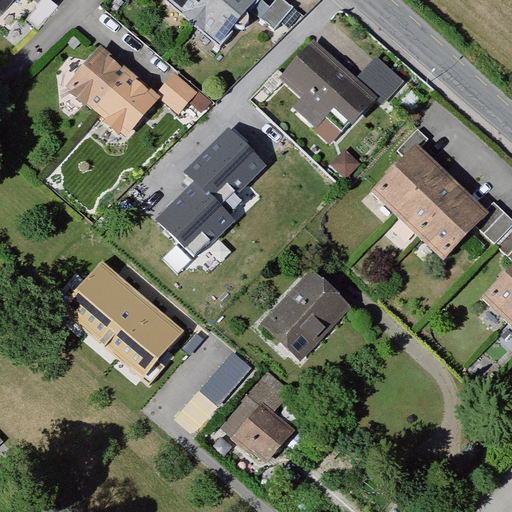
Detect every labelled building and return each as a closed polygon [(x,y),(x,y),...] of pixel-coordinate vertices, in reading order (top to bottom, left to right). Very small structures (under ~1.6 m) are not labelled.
[(0,0),(0,20),(16,0),(0,0)] [(222,0),(175,0),(170,6),(198,29),(222,0)] [(266,1),(265,0),(222,0),(198,29),(224,50),(266,1)] [(296,13),(284,2),(265,23),(277,34),(296,13)] [(378,105),(315,49),(286,81),(307,100),(296,112),(319,134),(338,112),(357,129),(378,105)] [(71,94),(100,118),(133,79),(104,55),(91,70),(85,71),(80,77),(80,83),(71,94)] [(133,79),(100,118),(133,145),(165,106),(133,79)] [(381,101),(388,108),(407,87),(400,81),(381,101)] [(164,99),(186,117),(193,109),(171,91),(164,99)] [(185,172),(195,182),(158,218),(199,258),(237,219),(227,210),(271,165),(231,126),(185,172)] [(410,165),(423,153),(431,144),(421,134),(400,156),(410,165)] [(378,199),(400,219),(444,173),(423,153),(410,165),(378,199)] [(444,173),(400,219),(425,243),(469,197),(444,173)] [(469,197),(425,243),(446,264),(479,230),(490,218),(469,197)] [(490,218),(479,230),(488,239),(508,218),(499,209),(490,218)] [(511,221),(508,218),(488,239),(498,249),(511,234),(511,221)] [(511,260),(511,239),(501,251),(511,261),(511,260)] [(351,309),(316,276),(265,330),(304,366),(335,333),(332,330),(351,309)] [(511,282),(490,305),(511,325),(511,324),(511,282)] [(118,371),(145,394),(156,381),(159,383),(194,342),(136,293),(101,334),(130,358),(118,371)] [(253,369),(233,353),(200,391),(219,406),(253,369)] [(288,404),(264,383),(250,400),(264,411),(235,445),(252,459),(254,457),(269,470),(299,435),(277,417),(288,404)]
